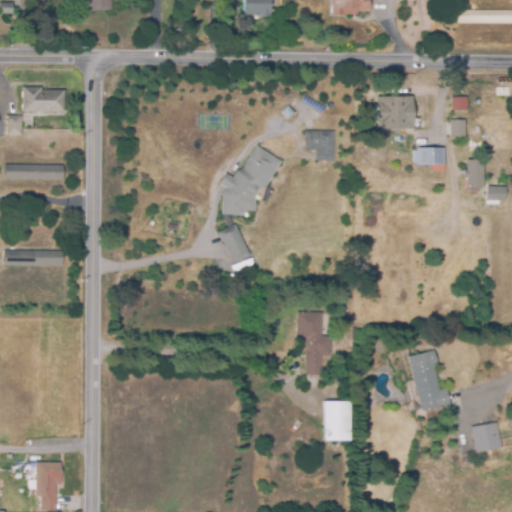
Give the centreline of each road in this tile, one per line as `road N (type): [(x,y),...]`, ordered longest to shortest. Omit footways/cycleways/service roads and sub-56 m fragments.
road 1 (residential): [(511,57),(0,52)]
road 2 (residential): [(93,53),(89,511)]
